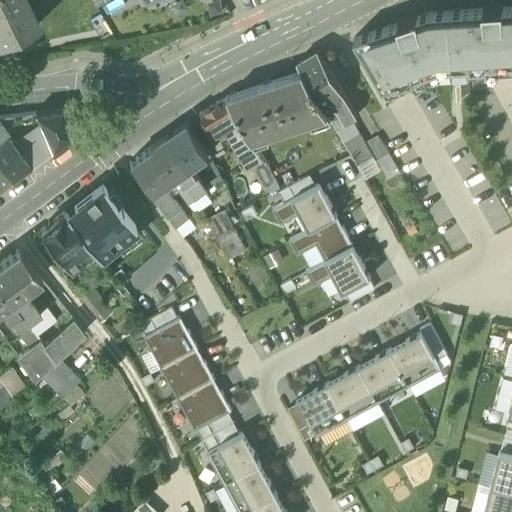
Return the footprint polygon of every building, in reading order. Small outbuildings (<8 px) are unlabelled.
[(0,0),(0,43),(38,25),(25,0),(0,0)] [(221,0),(215,0),(208,2),(211,15),(224,12),(221,0)] [(511,6),(429,12),(355,38),(384,86),(442,67),(511,62),(511,6)] [(299,61),(305,71),(330,113),(337,127),(352,118),(358,115),(319,49),(299,61)] [(305,71),(230,96),(244,122),(254,139),(330,113),(305,71)] [(215,140),(230,131),(244,122),(230,96),(200,114),(215,140)] [(40,123),(51,150),(73,133),(62,109),(11,115),(14,127),(40,123)] [(352,153),(359,164),(373,156),(352,118),(337,127),(349,147),(352,153)] [(169,135),(192,167),(201,161),(210,154),(190,120),(169,135)] [(254,139),(244,122),(230,131),(234,139),(232,140),(248,168),(254,165),(268,190),(280,183),(279,183),(257,144),(257,145),(253,139),(254,139)] [(51,150),(40,123),(13,143),(31,166),(51,150)] [(370,140),(380,158),(382,157),(390,152),(380,134),(370,140)] [(173,180),(183,173),(192,167),(169,135),(150,148),(173,180)] [(0,141),(0,162),(12,180),(31,166),(13,143),(8,136),(0,141)] [(130,162),(154,194),(163,187),(173,180),(150,148),(130,162)] [(336,159),(347,183),(362,176),(351,152),(336,159)] [(382,157),(390,170),(398,166),(390,152),(382,157)] [(365,176),(367,178),(381,170),(373,156),(359,164),(365,176)] [(0,189),(12,180),(0,162),(0,189)] [(208,190),(192,167),(183,173),(185,177),(184,178),(184,181),(196,199),(207,191),(208,190)] [(183,173),(173,180),(189,203),(190,203),(196,199),(184,181),(184,178),(185,177),(183,173)] [(279,190),(285,201),(293,197),(317,184),(311,174),(279,190)] [(67,211),(66,212),(96,250),(100,256),(124,237),(122,235),(136,224),(103,182),(74,205),(77,209),(69,214),(67,211)] [(293,197),(301,212),(310,227),(311,230),(336,216),(338,215),(321,182),(317,184),(293,197)] [(165,191),(163,187),(154,194),(170,217),(182,208),(170,191),(167,190),(165,191)] [(214,201),(207,191),(196,199),(190,203),(197,212),(205,207),(204,206),(214,201)] [(205,207),(222,240),(237,232),(220,197),(214,201),(204,206),(205,207)] [(301,212),(293,197),(285,201),(274,207),(282,222),(301,212)] [(177,226),(189,218),(182,208),(170,217),(177,226)] [(41,231),(72,270),(96,250),(66,212),(41,231)] [(318,243),(326,259),(354,243),(344,225),(342,226),(336,216),(311,230),(310,227),(290,238),(298,253),(303,250),(318,243)] [(197,228),(189,218),(177,226),(184,236),(197,228)] [(249,249),(237,232),(222,240),(220,241),(230,259),(249,249)] [(303,250),(312,266),(326,259),(318,243),(303,250)] [(326,259),(334,273),(344,291),(345,291),(370,277),(371,276),(354,243),(326,259)] [(285,260),(279,247),(264,255),(271,267),(285,260)] [(18,249),(11,254),(33,284),(42,277),(18,248),(18,249)] [(24,290),(33,284),(11,254),(0,261),(0,283),(11,299),(22,313),(28,322),(41,313),(40,312),(24,290)] [(334,273),(326,259),(312,266),(307,268),(315,284),(334,273)] [(73,285),(91,308),(101,299),(84,277),(73,285)] [(345,291),(351,301),(376,288),(370,277),(345,291)] [(3,312),(10,322),(22,313),(11,299),(0,283),(0,306),(2,305),(3,312)] [(112,312),(101,299),(91,308),(102,321),(112,312)] [(141,323),(147,334),(178,317),(173,306),(141,323)] [(47,307),(40,312),(41,313),(28,322),(37,334),(57,320),(47,307)] [(37,334),(28,322),(22,313),(10,322),(31,347),(18,357),(35,379),(41,373),(56,359),(44,344),(37,334)] [(153,349),(162,366),(199,347),(189,328),(188,329),(180,316),(178,317),(147,334),(145,334),(153,349)] [(44,344),(56,359),(58,357),(85,332),(73,317),(44,344)] [(423,331),(432,348),(443,343),(431,321),(421,327),(423,331)] [(423,331),(391,348),(411,384),(441,368),(443,367),(438,359),(432,348),(423,331)] [(449,353),(443,343),(432,348),(438,359),(449,353)] [(162,366),(179,397),(216,377),(206,359),(204,360),(198,348),(200,347),(199,347),(162,366)] [(391,348),(360,364),(380,401),(411,384),(391,348)] [(162,366),(153,349),(143,355),(152,372),(162,366)] [(57,390),(74,374),(58,357),(56,359),(41,373),(57,390)] [(360,364),(329,381),(349,417),(380,401),(360,364)] [(0,379),(4,385),(13,396),(27,386),(13,366),(0,374),(0,379)] [(441,368),(411,384),(417,395),(447,379),(441,368)] [(57,390),(63,397),(76,384),(80,381),(74,374),(57,390)] [(510,412),(511,402),(511,378),(504,376),(496,408),(510,412)] [(179,397),(196,429),(198,428),(230,411),(233,409),(223,390),(221,391),(214,379),(216,378),(216,377),(179,397)] [(329,381),(297,398),(299,402),(311,423),(316,433),(317,435),(321,432),(349,417),(329,381)] [(76,384),(63,397),(73,407),(86,394),(76,384)] [(13,396),(4,385),(0,388),(0,410),(13,397),(13,396)] [(289,407),(300,428),(311,423),(299,402),(289,407)] [(198,428),(203,438),(235,421),(230,411),(198,428)] [(349,417),(321,432),(327,444),(355,429),(349,417)] [(203,438),(209,449),(241,432),(235,421),(203,438)] [(316,433),(311,423),(300,428),(306,439),(316,433)] [(207,450),(225,482),(261,462),(244,430),(241,432),(209,449),(207,450)] [(511,440),(505,439),(502,450),(511,452),(511,440)] [(61,449),(45,465),(51,473),(68,457),(61,449)] [(480,482),(491,484),(499,453),(488,450),(480,482)] [(499,453),(491,484),(511,489),(511,452),(502,450),(500,450),(499,453)] [(240,510),(240,511),(242,511),(278,493),(261,462),(225,482),(226,484),(240,510)] [(54,478),(44,464),(33,471),(43,486),(54,478)] [(55,478),(54,478),(43,486),(40,488),(48,498),(62,487),(55,478)] [(484,511),(491,484),(480,482),(471,511),(484,511)] [(236,511),(240,510),(226,484),(217,490),(228,511),(236,511)] [(511,511),(511,489),(491,484),(484,511),(511,511)] [(288,511),(278,493),(242,511),(288,511)] [(460,498),(449,495),(446,509),(456,511),(460,498)]
